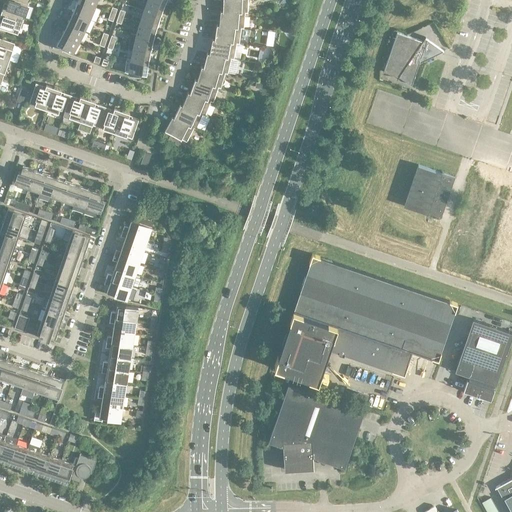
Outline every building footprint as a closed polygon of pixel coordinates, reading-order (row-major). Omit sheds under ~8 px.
[(29,0),(9,0),(8,3),(4,2),(2,9),(0,9),(23,17),(29,0)] [(94,7),(77,0),(73,11),(89,18),(94,7)] [(164,4),(153,0),(147,0),(143,10),(160,16),(164,4)] [(222,0),(222,10),(222,11),(245,12),(247,12),(247,0),(222,0)] [(23,17),(0,9),(1,10),(0,13),(0,17),(3,18),(2,21),(0,20),(0,28),(17,34),(23,17)] [(160,16),(143,10),(139,22),(156,27),(160,16)] [(219,19),(219,25),(241,27),(241,28),(243,28),(245,12),(222,11),(222,10),(220,10),(219,19)] [(89,18),(73,11),(68,22),(83,30),(89,18)] [(83,30),(68,22),(62,33),(78,41),(83,30)] [(156,27),(139,22),(136,35),(153,39),(156,27)] [(215,33),(214,39),(236,42),(236,43),(239,43),(241,28),(241,27),(219,25),(216,25),(215,33)] [(422,41),(397,32),(383,71),(398,76),(411,85),(419,62),(443,51),(424,37),(422,41)] [(78,41),(62,33),(56,44),(71,53),(78,41)] [(136,35),(131,33),(128,46),(133,47),(150,51),(153,39),(136,35)] [(0,57),(8,60),(14,43),(0,37),(0,57)] [(210,47),(209,53),(231,57),(231,58),(233,58),(236,43),(236,42),(214,39),(212,38),(210,47)] [(150,51),(133,47),(131,59),(148,62),(150,51)] [(204,61),(203,66),(203,67),(225,72),(225,73),(227,73),(231,58),(231,57),(209,53),(207,52),(204,61)] [(8,60),(0,57),(0,76),(3,77),(8,60)] [(146,75),(148,62),(131,59),(126,59),(125,70),(129,71),(129,73),(146,75)] [(198,75),(197,80),(218,86),(218,87),(220,88),(225,73),(225,72),(203,67),(203,66),(201,66),(198,75)] [(191,88),(190,93),(189,93),(211,100),(210,101),(213,102),(218,87),(218,86),(197,80),(194,79),(191,88)] [(29,103),(46,109),(54,86),(53,87),(46,84),(44,88),(42,87),(42,85),(42,86),(43,85),(35,83),(29,103)] [(54,86),(46,109),(58,113),(60,106),(65,107),(66,107),(70,95),(63,92),(63,93),(64,93),(63,95),(60,94),(61,90),(54,87),(54,86)] [(184,100),(182,105),(203,114),(202,114),(205,115),(210,101),(211,100),(189,93),(190,93),(187,92),(184,100)] [(19,95),(17,101),(23,103),(25,97),(19,95)] [(77,97),(70,95),(66,107),(65,107),(63,115),(80,121),(88,98),(87,99),(80,96),(79,100),(76,99),(76,97),(77,97)] [(88,98),(80,121),(97,126),(104,106),(98,104),(97,104),(98,104),(97,106),(94,105),(95,101),(88,99),(88,98)] [(176,112),(173,117),(173,118),(194,127),(193,128),(196,129),(202,114),(203,114),(182,105),(179,104),(176,112)] [(111,108),(104,106),(97,126),(114,132),(122,109),(121,110),(114,108),(113,112),(110,111),(110,109),(111,108)] [(122,109),(114,132),(132,138),(139,118),(139,119),(139,118),(132,116),(131,116),(132,116),(131,118),(128,117),(129,113),(122,110),(122,109)] [(171,116),(167,124),(164,130),(170,133),(167,139),(180,147),(184,140),(186,141),(193,128),(194,127),(173,118),(173,117),(171,116)] [(151,154),(144,152),(140,163),(147,166),(151,154)] [(455,177),(418,164),(404,205),(441,218),(455,177)] [(16,184),(28,188),(34,170),(26,168),(26,167),(26,166),(25,169),(22,168),(20,172),(18,171),(14,181),(17,182),(16,184)] [(42,173),(34,170),(28,188),(39,192),(45,174),(42,173),(43,172),(42,172),(42,173)] [(48,175),(45,174),(39,192),(51,196),(57,178),(49,175),(49,174),(48,175)] [(65,181),(57,178),(51,196),(62,200),(68,182),(65,181),(65,180),(65,181)] [(71,183),(68,182),(62,200),(73,204),(79,186),(72,183),(72,182),(71,182),(71,183)] [(475,184),(448,263),(480,274),(507,195),(475,184)] [(87,189),(79,186),(73,204),(72,208),(83,212),(91,190),(88,189),(88,188),(87,189)] [(94,191),(91,190),(83,212),(95,216),(97,210),(100,210),(103,200),(101,200),(103,194),(94,191),(95,190),(94,190),(94,191)] [(16,201),(14,207),(21,209),(23,203),(16,201)] [(30,205),(23,203),(21,209),(28,211),(30,205)] [(25,214),(8,208),(5,216),(4,215),(4,216),(5,216),(4,219),(21,225),(28,228),(28,227),(27,227),(30,219),(29,216),(25,215),(25,214)] [(39,208),(37,214),(44,217),(46,211),(39,208)] [(52,213),(46,211),(44,217),(50,219),(52,213)] [(61,216),(59,222),(66,224),(68,219),(61,216)] [(124,224),(122,230),(147,239),(148,238),(147,238),(151,227),(154,228),(155,227),(151,226),(153,221),(138,216),(136,221),(130,219),(130,220),(128,226),(124,224)] [(21,225),(4,219),(3,222),(2,222),(1,222),(2,223),(0,229),(0,230),(18,237),(21,225)] [(75,221),(68,219),(66,224),(73,227),(75,221)] [(80,222),(78,228),(85,231),(87,225),(80,222)] [(40,224),(37,231),(43,233),(46,226),(40,224)] [(54,229),(48,227),(46,234),(52,236),(54,229)] [(90,236),(72,229),(68,241),(86,247),(87,244),(88,245),(88,244),(87,244),(90,236)] [(18,237),(0,230),(0,243),(14,248),(18,237)] [(147,239),(122,230),(120,235),(125,237),(122,243),(121,243),(143,251),(144,250),(143,250),(147,239)] [(43,233),(37,231),(35,238),(41,240),(43,233)] [(52,236),(46,234),(44,241),(50,243),(52,236)] [(86,247),(68,241),(64,253),(82,259),(85,251),(86,251),(85,250),(86,247)] [(14,248),(0,243),(0,256),(10,259),(14,248)] [(143,251),(121,243),(122,244),(120,250),(116,248),(114,254),(139,262),(143,251)] [(32,247),(30,254),(36,256),(38,249),(32,247)] [(47,252),(41,250),(38,257),(44,259),(47,252)] [(82,259),(64,253),(60,264),(78,270),(79,267),(80,267),(79,267),(82,259)] [(36,256),(30,254),(27,260),(33,262),(36,256)] [(139,262),(114,254),(112,260),(116,262),(114,267),(113,266),(113,267),(135,274),(139,263),(139,262)] [(312,254),(293,309),(274,366),(318,380),(329,347),(339,350),(338,352),(343,354),(344,352),(358,357),(359,352),(405,368),(411,350),(438,359),(457,303),(312,254)] [(10,259),(0,256),(0,268),(6,271),(10,259)] [(44,259),(38,257),(36,263),(42,265),(44,259)] [(78,270),(60,264),(56,275),(74,281),(77,274),(78,274),(78,273),(77,273),(78,270)] [(135,274),(113,267),(114,267),(112,273),(108,271),(106,278),(131,286),(132,283),(137,285),(139,279),(134,277),(135,275),(135,274)] [(24,269),(22,276),(28,278),(30,271),(24,269)] [(39,274),(33,272),(31,279),(36,281),(39,274)] [(74,281),(56,275),(52,287),(70,293),(71,290),(72,290),(73,290),(71,289),(74,281)] [(28,278),(22,276),(20,283),(25,285),(28,278)] [(131,286),(106,278),(104,283),(108,285),(106,291),(105,291),(130,300),(130,299),(127,298),(131,286),(131,287),(131,286)] [(36,281),(31,279),(28,286),(34,288),(36,281)] [(70,293),(52,287),(49,298),(66,304),(69,296),(70,297),(70,296),(69,296),(70,293)] [(17,292),(14,299),(20,301),(22,294),(17,292)] [(31,297),(25,295),(23,302),(29,304),(31,297)] [(66,304),(49,298),(45,309),(63,316),(64,312),(65,313),(65,312),(64,312),(66,304)] [(20,301),(14,299),(12,306),(18,308),(20,301)] [(29,304),(23,302),(21,309),(26,311),(29,304)] [(111,310),(110,316),(137,320),(136,320),(138,308),(141,308),(142,308),(116,304),(116,305),(115,311),(111,310)] [(63,316),(45,309),(41,321),(59,327),(61,319),(62,319),(63,319),(62,319),(63,316)] [(8,317),(14,319),(16,312),(10,310),(8,317)] [(17,320),(14,328),(25,332),(30,317),(25,315),(19,313),(17,320)] [(137,320),(110,316),(109,322),(114,323),(113,329),(111,329),(135,333),(135,332),(134,332),(136,320),(137,320)] [(511,332),(473,319),(455,369),(455,371),(469,376),(468,379),(467,379),(463,390),(464,391),(490,400),(511,336),(511,332)] [(59,327),(41,321),(37,332),(39,333),(38,336),(48,339),(49,337),(53,338),(54,335),(57,336),(57,335),(56,335),(59,327)] [(135,333),(111,329),(112,329),(111,336),(107,335),(106,341),(133,345),(132,345),(134,333),(135,333)] [(133,345),(106,341),(105,347),(110,347),(109,354),(107,354),(131,358),(131,357),(130,357),(132,345),(133,345)] [(131,358),(107,354),(109,354),(108,361),(103,360),(102,366),(129,370),(128,370),(130,358),(131,358)] [(14,363),(6,360),(0,378),(11,382),(18,364),(15,363),(15,362),(14,362),(14,363)] [(21,365),(18,364),(11,382),(23,386),(29,368),(21,365),(21,364),(21,365)] [(129,370),(102,366),(101,372),(106,372),(105,379),(103,378),(103,379),(127,382),(126,382),(128,370),(129,370)] [(37,371),(29,368),(23,386),(34,390),(40,372),(37,371),(38,370),(37,370),(37,371)] [(43,373),(40,372),(34,390),(46,394),(52,376),(44,373),(44,372),(43,373)] [(60,379),(52,376),(46,394),(57,398),(63,381),(60,379),(60,378),(60,379)] [(127,382),(103,379),(105,379),(104,386),(99,385),(98,391),(125,395),(124,394),(126,383),(127,383),(127,382)] [(268,440),(282,445),(284,470),(313,468),(313,460),(313,455),(344,466),(358,427),(360,422),(364,409),(357,407),(288,383),(268,440)] [(346,387),(342,398),(365,406),(369,395),(346,387)] [(125,395),(98,391),(97,396),(102,397),(101,404),(99,403),(99,404),(123,407),(122,407),(124,395),(125,395)] [(12,404),(5,402),(3,407),(10,410),(12,404)] [(123,407),(99,404),(101,404),(100,410),(95,410),(93,419),(102,420),(102,417),(124,421),(124,420),(120,419),(122,408),(123,408),(123,407)] [(21,407),(19,413),(26,415),(28,409),(21,407)] [(34,412),(28,409),(26,415),(32,417),(34,412)] [(9,413),(2,410),(0,415),(0,416),(7,418),(9,413)] [(39,413),(37,419),(44,421),(46,416),(39,413)] [(25,418),(18,416),(16,421),(23,424),(25,418)] [(31,420),(25,418),(23,424),(29,426),(31,420)] [(43,424),(36,422),(34,428),(41,430),(43,424)] [(59,430),(52,427),(50,433),(57,435),(59,430)] [(66,432),(59,430),(57,435),(64,438),(66,432)] [(77,436),(70,433),(68,439),(75,442),(77,436)] [(16,444),(4,440),(0,452),(0,458),(6,460),(6,461),(7,460),(10,461),(16,444)] [(27,447),(16,444),(10,461),(13,462),(12,463),(13,464),(13,463),(21,465),(27,447)] [(39,451),(27,447),(21,465),(29,468),(29,469),(29,468),(32,469),(39,451)] [(50,455),(39,451),(32,469),(35,470),(35,471),(36,471),(36,470),(44,473),(50,455)] [(75,465),(73,464),(68,476),(71,477),(71,478),(80,481),(82,475),(83,476),(84,476),(85,475),(86,475),(87,474),(88,473),(88,472),(92,473),(96,460),(79,454),(75,465)] [(61,459),(50,455),(44,473),(52,476),(51,477),(52,477),(52,476),(55,477),(61,459)] [(73,463),(61,459),(55,477),(58,478),(58,479),(59,478),(67,481),(68,476),(73,464),(73,463)] [(511,477),(496,487),(502,497),(505,495),(506,498),(505,498),(511,510),(511,477)]
